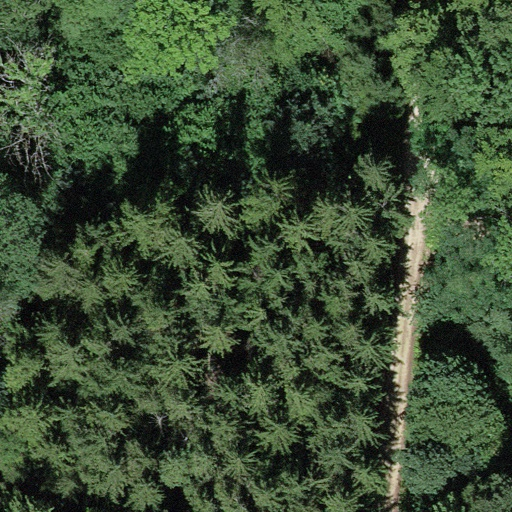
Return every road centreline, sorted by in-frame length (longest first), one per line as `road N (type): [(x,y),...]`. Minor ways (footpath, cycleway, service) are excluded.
road 1 (track): [(388,511),(419,0)]
road 2 (track): [(511,296),(406,150)]
